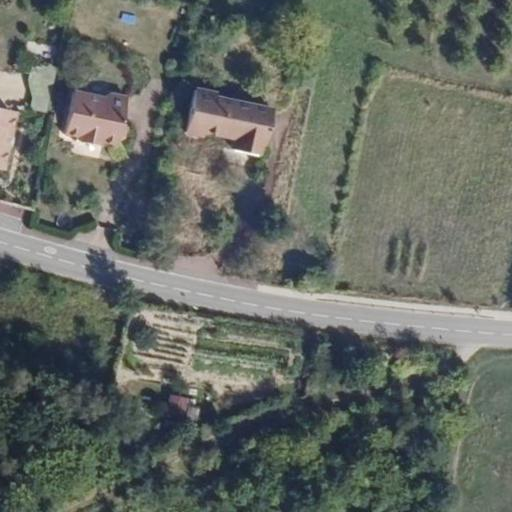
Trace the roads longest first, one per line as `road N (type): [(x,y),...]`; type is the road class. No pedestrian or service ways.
road 1 (tertiary): [(511,334),(255,305),(0,241)]
road 2 (track): [(481,333),(459,367),(428,383),(248,433),(70,511)]
